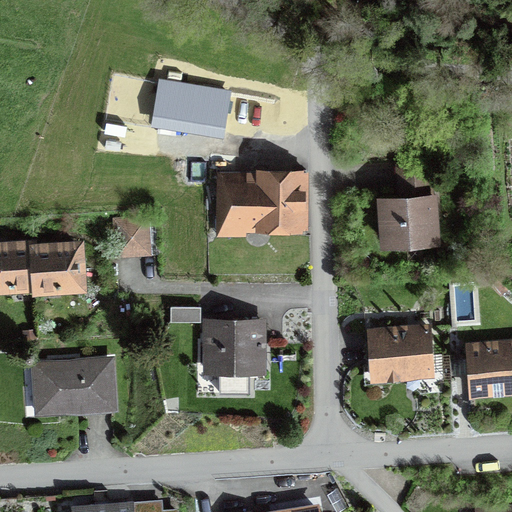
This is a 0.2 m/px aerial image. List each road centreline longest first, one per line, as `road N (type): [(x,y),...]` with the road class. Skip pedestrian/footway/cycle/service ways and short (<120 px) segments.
road 1 (residential): [(342,455),(323,295),(327,66)]
road 2 (residential): [(0,479),(342,455)]
road 3 (residential): [(511,74),(327,66)]
road 4 (residential): [(342,455),(511,445)]
road 5 (unclassified): [(327,66),(226,0)]
